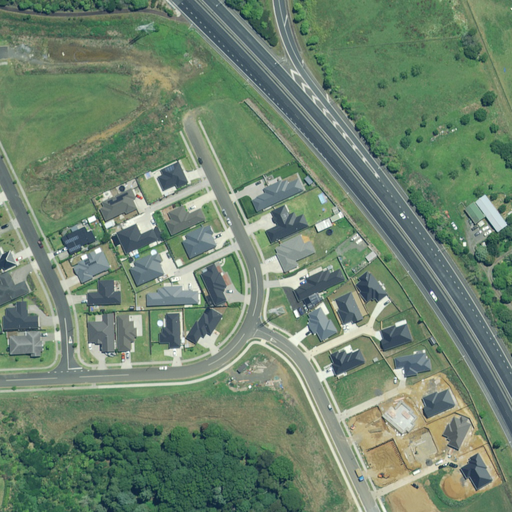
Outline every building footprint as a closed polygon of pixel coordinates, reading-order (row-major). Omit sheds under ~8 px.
[(175,163),(157,171),(160,178),(153,181),(158,190),(171,184),(172,188),(184,183),(175,163)] [(253,201),(258,211),(303,190),(299,180),(288,184),(286,181),(282,182),(282,181),(264,189),(266,193),(257,197),(258,199),(253,201)] [(104,207),(100,208),(106,220),(125,211),(126,214),(137,208),(133,199),(136,198),(131,188),(102,202),(104,207)] [(509,225),(487,194),(466,210),(480,228),(485,224),(482,220),(487,217),(499,233),(509,225)] [(278,225),(267,230),(272,242),(308,225),(303,213),(296,217),(294,212),(289,214),(285,205),(272,211),(274,216),(273,217),(276,222),(277,222),(278,225)] [(164,224),(169,237),(200,223),(195,211),(184,216),(180,207),(165,214),(168,222),(164,224)] [(65,241),(71,253),(82,248),(80,246),(89,242),(89,243),(96,240),(89,225),(67,235),(69,240),(65,241)] [(155,240),(150,230),(138,235),(133,225),(113,235),(122,255),(155,240)] [(180,238),(182,243),(178,245),(186,261),(212,249),(207,237),(210,235),(206,228),(200,230),(199,227),(188,232),(189,234),(180,238)] [(281,246),(276,248),(279,253),(277,254),(286,272),(298,266),(296,261),(315,252),(310,241),(304,243),(300,235),(281,244),(281,246)] [(108,266),(101,250),(78,260),(80,263),(75,265),(82,283),(92,279),(90,274),(108,266)] [(157,251),(129,263),(132,270),(128,271),(134,287),(162,276),(158,266),(163,264),(157,251)] [(208,270),(201,274),(216,305),(226,300),(221,289),(227,286),(221,272),(219,273),(215,264),(207,267),(208,270)] [(295,290),(300,301),(345,280),(340,268),(330,273),(329,270),(324,272),(323,270),(306,278),(308,283),(299,287),(300,288),(295,290)] [(0,304),(29,291),(24,280),(13,285),(8,273),(0,275),(0,278),(1,282),(0,282),(0,304)] [(112,280),(99,281),(99,292),(88,293),(88,304),(122,303),(122,292),(112,292),(112,280)] [(147,293),(147,305),(198,303),(198,291),(192,291),(192,290),(182,290),(182,286),(163,287),(163,288),(157,289),(158,292),(147,293)] [(25,303),(16,303),(16,308),(5,308),(5,317),(3,317),(2,329),(38,330),(38,316),(25,316),(25,303)] [(196,320),(185,337),(197,344),(202,336),(204,337),(207,333),(211,335),(224,315),(212,308),(208,315),(204,313),(198,322),(196,320)] [(114,313),(103,313),(103,321),(88,322),(89,342),(102,341),(102,352),(115,351),(114,313)] [(181,347),(179,313),(166,314),(167,327),(162,327),(163,332),(160,332),(160,342),(170,342),(170,348),(181,347)] [(128,316),(118,316),(119,350),(131,350),(131,341),(134,341),(134,335),(137,335),(137,329),(133,330),(133,322),(129,322),(128,316)] [(38,333),(24,334),(22,339),(7,340),(8,353),(30,352),(31,357),(41,356),(45,346),(39,346),(38,333)]
